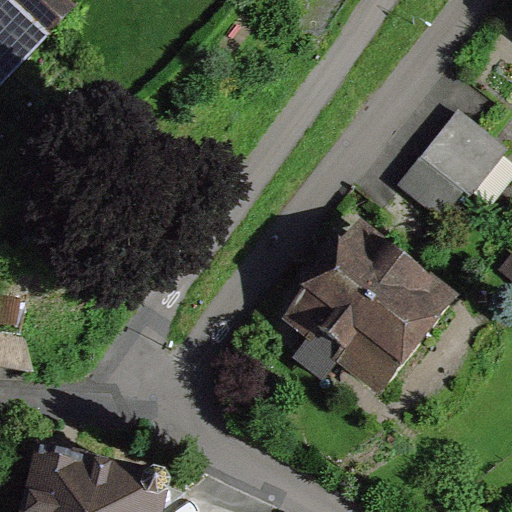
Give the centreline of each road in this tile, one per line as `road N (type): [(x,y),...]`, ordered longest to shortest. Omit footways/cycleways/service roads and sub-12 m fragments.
road 1 (residential): [(177,382),(482,0)]
road 2 (residential): [(177,382),(137,346),(373,0)]
road 3 (residential): [(0,412),(172,409)]
road 4 (residential): [(172,409),(307,511)]
